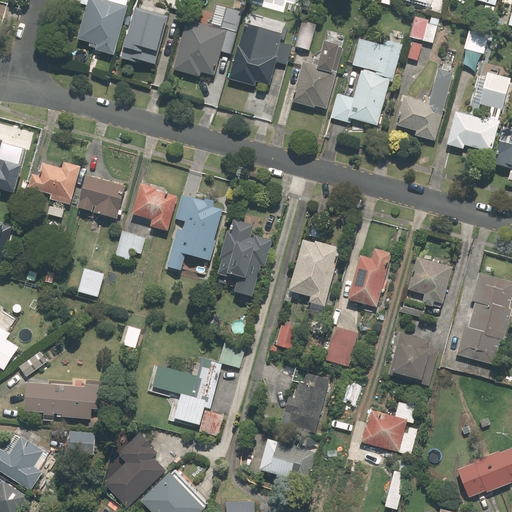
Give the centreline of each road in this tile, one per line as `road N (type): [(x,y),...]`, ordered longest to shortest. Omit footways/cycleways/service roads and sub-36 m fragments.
road 1 (residential): [(17,88),(511,222)]
road 2 (unknown): [(417,196),(352,436)]
